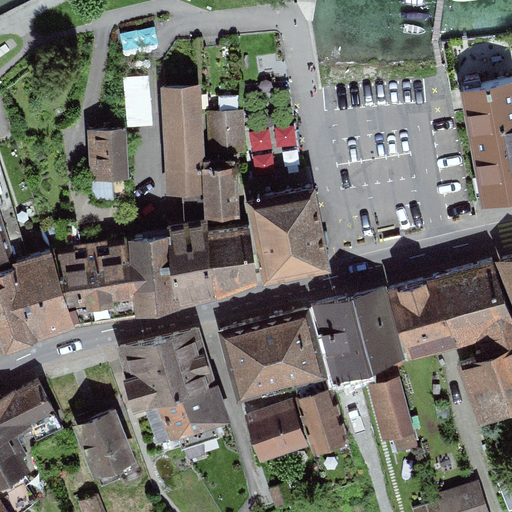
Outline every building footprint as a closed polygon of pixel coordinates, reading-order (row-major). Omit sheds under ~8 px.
[(511,195),(511,77),(464,86),(486,201),(511,195)] [(204,184),(198,85),(166,87),(170,186),(189,185),(204,184)] [(242,110),(240,110),(239,95),(219,95),(220,110),(211,110),(212,149),(243,148),(242,110)] [(250,128),(252,147),(281,144),(283,159),(261,161),(262,173),(305,168),(299,122),(250,128)] [(134,177),(132,126),(94,128),(96,179),(134,177)] [(209,211),(239,211),(236,164),(206,164),(209,211)] [(328,262),(313,183),(250,196),(265,274),(328,262)] [(138,308),(216,292),(210,229),(209,216),(209,211),(207,184),(204,184),(189,185),(190,220),(169,223),(170,231),(132,235),(138,308)] [(0,213),(0,257),(13,254),(7,236),(0,213)] [(216,292),(257,276),(251,224),(210,229),(216,292)] [(36,331),(73,318),(53,248),(28,255),(20,232),(7,236),(13,254),(16,263),(36,331)] [(73,318),(138,308),(132,235),(53,248),(73,318)] [(511,286),(511,254),(500,257),(511,286)] [(511,311),(493,258),(433,274),(456,340),(480,332),(511,322),(511,311)] [(0,342),(1,344),(36,331),(16,263),(0,268),(0,278),(0,280),(0,279),(0,342)] [(433,274),(389,287),(411,352),(456,340),(433,274)] [(385,286),(351,294),(370,367),(404,354),(385,286)] [(351,294),(316,304),(337,379),(370,367),(351,294)] [(239,397),(325,373),(308,306),(221,328),(239,397)] [(478,355),(462,361),(482,416),(511,398),(511,322),(480,332),(485,346),(477,349),(478,355)] [(215,380),(198,327),(121,345),(130,374),(126,376),(134,405),(146,401),(158,438),(179,432),(168,394),(215,380)] [(414,427),(400,373),(375,380),(389,434),(414,427)] [(62,423),(39,378),(3,397),(0,390),(0,444),(12,437),(7,429),(20,422),(25,430),(32,426),(38,435),(62,423)] [(229,416),(215,380),(168,394),(179,432),(184,444),(219,434),(214,421),(229,416)] [(333,386),(297,397),(314,451),(348,441),(333,386)] [(294,402),(248,418),(260,454),(306,438),(294,402)] [(132,456),(114,408),(79,422),(97,470),(132,456)] [(0,481),(23,468),(27,466),(12,437),(0,444),(0,481)] [(23,468),(0,481),(0,486),(4,494),(25,483),(29,480),(23,468)] [(511,476),(499,481),(510,509),(511,507),(511,476)] [(1,496),(10,511),(17,511),(37,498),(25,483),(4,494),(1,496)] [(489,511),(481,486),(440,499),(444,511),(489,511)] [(103,511),(97,495),(83,501),(87,511),(103,511)] [(0,496),(0,511),(10,511),(1,496),(0,496)] [(444,511),(440,499),(414,507),(415,511),(444,511)]
